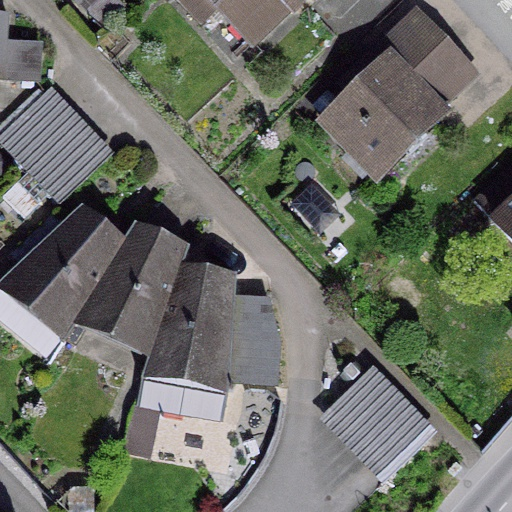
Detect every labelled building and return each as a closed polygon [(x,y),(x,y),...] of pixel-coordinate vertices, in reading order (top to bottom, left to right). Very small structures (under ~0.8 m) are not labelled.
[(208,0),(243,37),(281,0),(287,0),(293,5),(298,0),(208,0)] [(433,111),(469,76),(427,32),(373,85),(361,72),(345,87),(358,100),(329,128),(351,150),(360,143),(383,167),(437,115),(433,111)] [(23,160),(66,120),(55,109),(45,99),(3,139),(23,160)] [(66,120),(23,160),(43,181),(85,140),(76,130),(66,120)] [(85,140),(43,181),(62,201),(105,161),(96,151),(85,140)] [(511,165),(473,201),(511,242),(511,165)] [(62,344),(69,333),(80,315),(124,246),(101,229),(80,212),(0,286),(0,321),(47,359),(62,344)] [(124,246),(80,315),(156,350),(186,252),(163,242),(162,242),(135,230),(124,246)] [(141,399),(147,408),(213,420),(224,413),(236,283),(207,277),(180,272),(156,350),(141,399)] [(371,375),(328,416),(348,437),(390,396),(371,375)] [(410,417),(390,396),(348,437),(367,458),(410,417)] [(367,458),(387,479),(430,438),(410,417),(367,458)]
